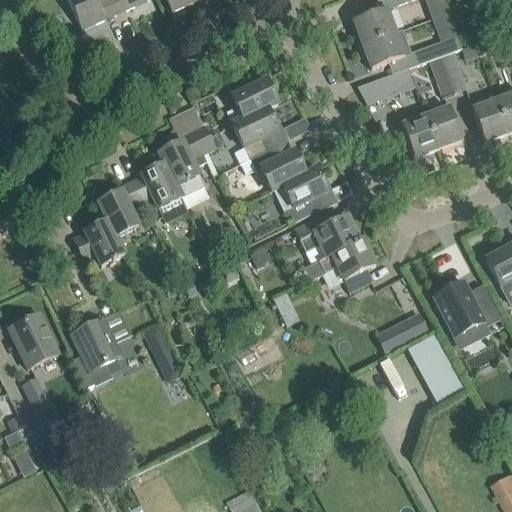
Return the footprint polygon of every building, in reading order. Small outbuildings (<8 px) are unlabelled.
[(114,18),(109,6),(106,0),(66,0),(81,33),(104,23),(114,18)] [(146,0),(106,0),(109,6),(114,18),(148,3),(146,0)] [(164,0),(171,15),(203,0),(164,0)] [(418,2),(427,24),(448,16),(441,0),(393,0),(398,10),(418,2)] [(353,25),(362,49),(395,36),(386,12),(353,25)] [(429,64),(429,65),(429,64),(441,60),(453,55),(462,52),(448,16),(427,24),(437,48),(419,55),(424,66),(429,64)] [(475,46),(479,59),(511,46),(511,45),(508,34),(475,46)] [(395,36),(362,49),(371,73),(404,61),(395,36)] [(453,55),(441,60),(455,97),(467,92),(453,55)] [(429,65),(443,101),(455,97),(441,60),(429,64),(429,65)] [(377,83),(381,93),(396,88),(410,93),(415,91),(407,72),(377,83)] [(226,116),(232,129),(266,112),(277,107),(266,84),(231,100),(237,111),(226,116)] [(511,98),(496,104),(508,137),(511,135),(511,98)] [(508,137),(496,104),(471,113),(484,146),(508,137)] [(449,111),(425,120),(437,153),(461,144),(449,111)] [(244,152),(249,163),(287,144),(279,128),(275,129),(266,112),(232,129),(235,134),(244,152)] [(437,153),(425,120),(400,129),(413,162),(437,153)] [(203,130),(191,136),(205,165),(210,174),(214,172),(208,158),(215,154),(203,130)] [(195,170),(205,165),(191,136),(174,144),(176,148),(158,157),(164,168),(181,202),(203,190),(199,181),(195,170)] [(272,195),(282,190),(282,189),(305,178),(294,155),(293,156),(287,144),(249,163),(240,168),(245,178),(255,175),(260,173),(272,195)] [(142,209),(155,203),(166,227),(188,216),(181,202),(164,168),(141,179),(141,180),(130,186),(142,209)] [(282,189),(282,190),(293,211),(287,214),(293,226),(314,216),(337,205),(328,188),(324,190),(315,172),(305,178),(282,189)] [(135,220),(145,216),(142,209),(130,186),(114,194),(116,198),(97,207),(106,225),(107,224),(116,242),(116,241),(140,230),(135,220)] [(328,216),(293,233),(311,269),(356,246),(352,237),(358,234),(347,213),(330,221),(328,216)] [(84,237),(73,243),(84,265),(95,259),(101,270),(108,266),(109,268),(115,266),(114,263),(124,258),(116,241),(116,242),(107,224),(106,225),(84,236),(84,237)] [(356,246),(311,269),(302,273),(309,286),(324,278),(331,292),(343,286),(348,296),(370,285),(365,274),(375,269),(362,243),(356,246)] [(511,249),(485,264),(501,296),(511,290),(511,249)] [(102,274),(92,279),(97,288),(107,283),(102,274)] [(190,283),(182,288),(189,301),(197,296),(190,283)] [(485,331),(500,323),(484,293),(470,300),(463,287),(433,302),(454,341),(482,326),(485,331)] [(290,294),(275,300),(287,328),(302,322),(290,294)] [(419,318),(376,339),(386,357),(428,335),(419,318)] [(8,334),(27,373),(58,358),(39,319),(8,334)] [(102,325),(71,340),(81,360),(77,362),(74,363),(88,391),(94,388),(95,391),(113,382),(106,368),(120,361),(111,343),(102,325)] [(157,326),(141,334),(148,350),(165,342),(157,326)] [(440,407),(467,394),(439,336),(412,349),(440,407)] [(373,388),(419,366),(410,349),(364,371),(373,388)] [(48,413),(50,412),(36,383),(22,390),(36,419),(37,419),(44,433),(55,428),(48,413)] [(18,419),(6,426),(12,436),(23,430),(18,419)] [(92,428),(63,443),(68,454),(98,439),(92,428)] [(15,435),(4,440),(10,453),(22,447),(15,435)] [(511,511),(511,477),(489,490),(501,511),(511,511)] [(228,503),(231,511),(261,511),(252,491),(228,503)]
